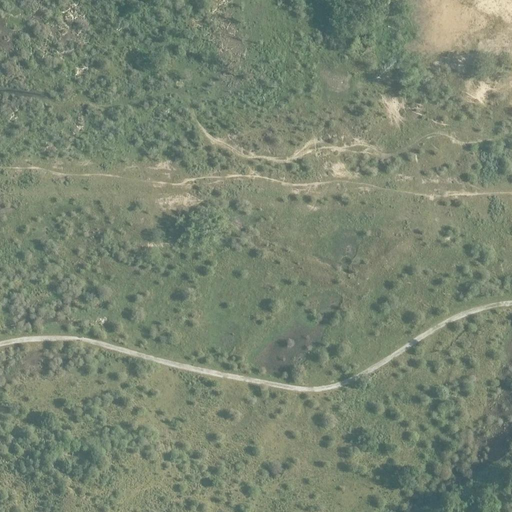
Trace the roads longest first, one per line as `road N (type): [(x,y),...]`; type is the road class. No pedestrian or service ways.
road 1 (unknown): [(0,91),(101,109),(175,92),(214,140),(247,157),(284,162),(317,142),(341,151),(368,143),(388,156),(426,133),(477,145),(511,136)]
road 2 (track): [(511,305),(478,308),(346,385),(315,392),(93,345),(50,341),(0,350)]
